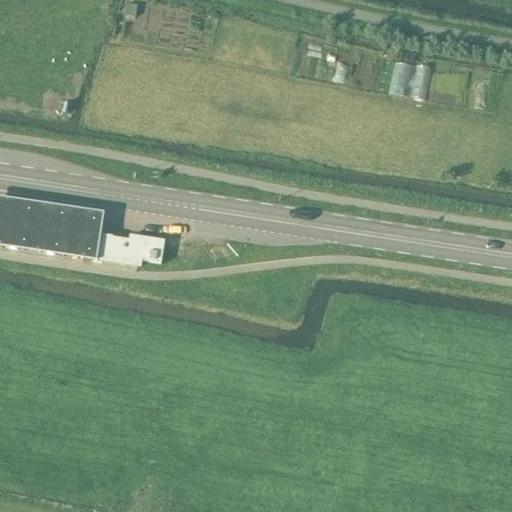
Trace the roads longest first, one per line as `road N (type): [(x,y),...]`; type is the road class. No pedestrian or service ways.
road 1 (primary): [(511,256),(0,177)]
road 2 (unclassified): [(511,45),(290,0)]
